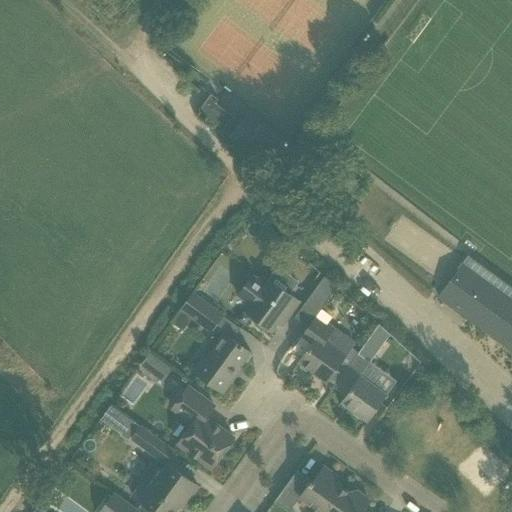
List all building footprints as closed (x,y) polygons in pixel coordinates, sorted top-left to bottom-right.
[(199,111),(206,116),(216,103),(219,100),(211,94),(199,111)] [(245,113),(230,134),(238,140),(234,144),(252,157),(255,153),(279,171),(294,150),(245,113)] [(511,286),(469,256),(439,297),(511,351),(511,286)] [(246,313),(271,331),(280,320),(284,323),(299,302),(270,280),(266,286),(252,276),(238,296),(251,306),(246,313)] [(309,298),(322,307),(337,286),(324,277),(309,298)] [(192,293),(180,309),(187,315),(211,332),(222,316),(192,293)] [(242,312),(237,320),(245,325),(250,317),(242,312)] [(310,347),(299,362),(326,382),(347,353),(327,339),(334,329),(316,316),(299,339),(310,347)] [(378,325),(359,352),(371,362),(390,336),(378,325)] [(221,332),(192,372),(206,382),(223,394),(233,379),(230,377),(237,367),(240,370),(252,354),(235,342),(232,340),(222,332),(221,332)] [(341,403),(367,422),(387,395),(361,377),(371,362),(359,352),(333,388),(345,396),(341,403)] [(149,353),(140,366),(159,381),(161,382),(171,369),(149,353)] [(195,457),(211,468),(234,438),(206,417),(214,406),(198,394),(188,387),(172,409),(193,424),(178,444),(195,457)] [(108,410),(99,422),(127,443),(128,441),(129,442),(131,439),(138,429),(133,425),(132,425),(109,408),(108,410)] [(131,439),(164,464),(173,451),(140,427),(138,429),(131,439)] [(140,485),(132,496),(141,503),(150,510),(153,511),(173,511),(178,506),(184,497),(188,500),(198,487),(182,475),(168,465),(163,473),(150,464),(136,483),(140,485)] [(314,511),(325,511),(343,489),(335,483),(337,481),(336,476),(323,467),(312,482),(297,471),(277,498),(287,506),(295,494),(316,510),(314,511)] [(325,511),(361,511),(370,501),(357,492),(353,492),(351,495),(343,489),(325,511)] [(139,511),(114,494),(100,511),(139,511)]
